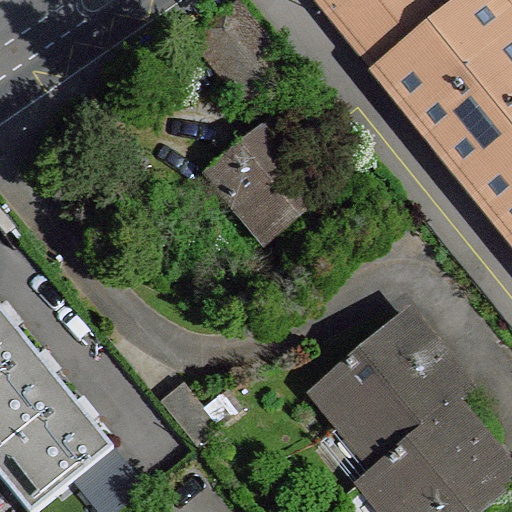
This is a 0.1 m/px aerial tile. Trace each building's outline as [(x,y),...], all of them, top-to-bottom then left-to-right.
[(428,0),(324,0),(511,231),(511,31),(487,0),(465,0),(443,19),(428,0)] [(242,9),(201,43),(251,108),(294,76),(242,9)] [(332,195),(288,141),(259,163),(246,149),(212,177),(267,248),(332,195)] [(0,309),(0,470),(34,511),(36,511),(116,446),(6,305),(0,309)] [(474,396),(410,319),(317,395),(380,472),(458,409),(474,396)] [(225,432),(186,385),(163,405),(201,452),(225,432)] [(511,475),(458,409),(380,472),(365,484),(387,511),(488,511),(511,493),(511,475)]
